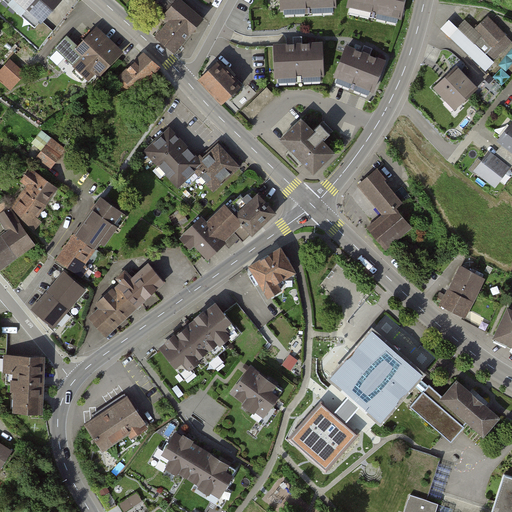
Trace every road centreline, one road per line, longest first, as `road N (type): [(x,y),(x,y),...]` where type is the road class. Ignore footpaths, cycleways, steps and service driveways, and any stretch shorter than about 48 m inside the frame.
road 1 (tertiary): [(74,380),(312,205)]
road 2 (tertiary): [(312,205),(442,328),(511,379)]
road 3 (tertiary): [(312,205),(390,101),(425,0)]
road 4 (tertiary): [(312,205),(184,78)]
road 5 (tertiary): [(90,511),(60,448),(59,408),(74,380)]
road 6 (residential): [(91,200),(15,308)]
